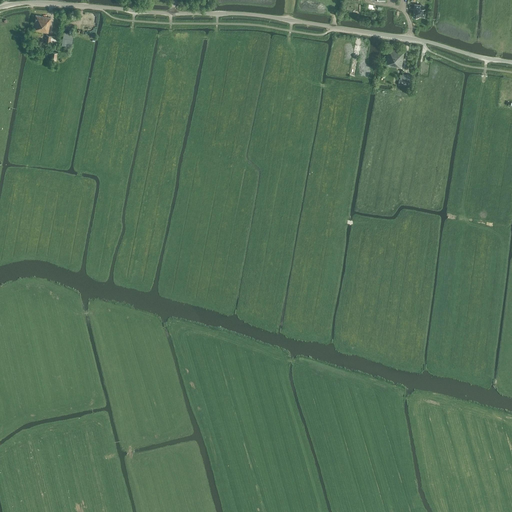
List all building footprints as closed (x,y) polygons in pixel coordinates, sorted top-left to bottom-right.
[(412,17),(418,18),(418,17),(424,17),(425,9),(420,8),(420,5),(414,5),(412,17)] [(49,33),(51,18),(36,15),(33,31),(49,33)] [(56,44),(57,37),(47,35),(46,42),(56,44)] [(38,57),(39,50),(32,49),(32,50),(29,49),(28,55),(38,57)] [(402,67),(405,52),(388,49),(386,65),(398,67),(402,67)] [(57,61),(58,52),(51,51),(50,60),(57,61)] [(411,86),(412,75),(403,74),(401,76),(401,79),(400,79),(399,85),(411,86)]
